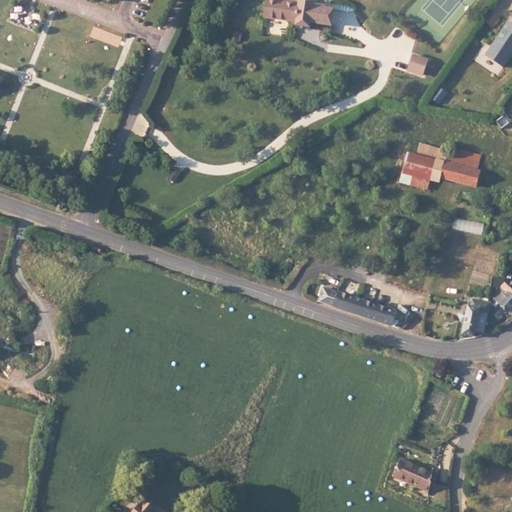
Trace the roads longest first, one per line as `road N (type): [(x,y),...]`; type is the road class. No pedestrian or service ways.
road 1 (secondary): [(84,229),(452,349)]
road 2 (residential): [(84,229),(180,0)]
